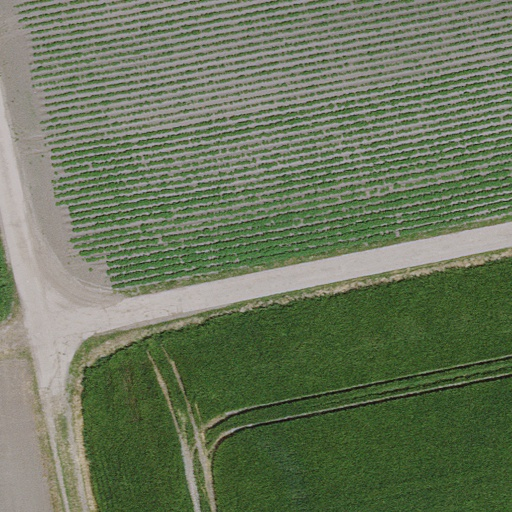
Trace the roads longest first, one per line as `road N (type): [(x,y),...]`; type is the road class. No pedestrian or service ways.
road 1 (track): [(0,336),(511,235)]
road 2 (track): [(0,134),(81,511)]
